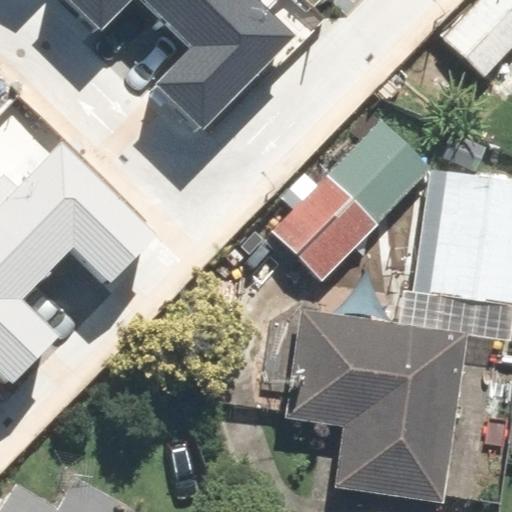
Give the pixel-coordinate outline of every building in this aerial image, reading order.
[(74,0),(100,26),(126,0),(146,0),(164,17),(180,0),(74,0)] [(200,126),(291,36),(257,1),(257,0),(180,0),(164,17),(191,44),(154,80),(200,126)] [(511,0),(485,0),(443,51),(507,105),(511,99),(511,0)] [(269,229),(315,277),(426,172),(380,123),(269,229)] [(154,241),(64,149),(29,183),(12,166),(0,177),(0,230),(44,276),(71,249),(107,286),(154,241)] [(511,308),(511,301),(511,182),(436,174),(421,297),(511,308)] [(0,378),(6,385),(53,339),(16,302),(44,276),(0,230),(0,378)] [(304,313),(286,418),(339,427),(332,484),(441,498),(461,339),(409,332),(410,331),(304,313)] [(130,511),(79,478),(56,511),(46,511),(10,490),(0,505),(0,511),(130,511)]
